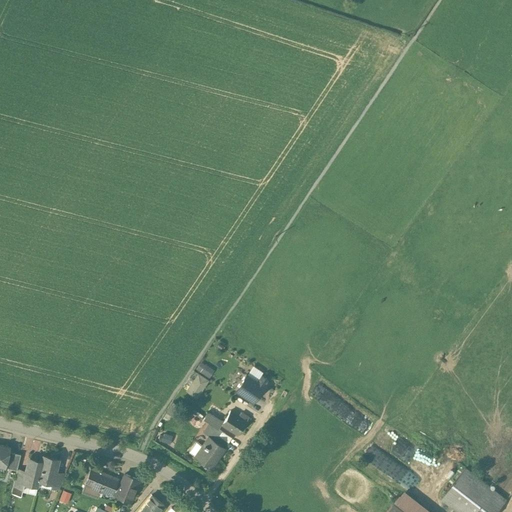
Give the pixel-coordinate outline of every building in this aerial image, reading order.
[(195,368),(209,377),(214,368),(200,360),(195,368)] [(208,380),(198,373),(187,390),(197,397),(208,380)] [(257,382),(246,375),(236,390),(253,401),(267,380),(261,376),(257,382)] [(179,405),(173,401),(166,411),(172,415),(179,405)] [(238,416),(229,411),(221,424),(237,434),(247,417),(240,413),(238,416)] [(223,421),(207,412),(203,419),(211,424),(218,429),(223,421)] [(218,429),(211,424),(205,433),(209,436),(225,447),(228,442),(218,435),(221,431),(218,429)] [(225,447),(209,436),(203,445),(197,441),(196,441),(195,441),(189,450),(189,452),(193,454),(193,455),(193,454),(203,462),(211,467),(225,447)] [(9,447),(0,444),(0,465),(4,467),(8,451),(9,447)] [(20,454),(8,451),(4,467),(17,470),(17,468),(20,454)] [(58,459),(44,455),(43,461),(38,480),(39,480),(51,483),(52,484),(55,471),(58,459)] [(43,461),(30,458),(27,471),(24,483),(37,486),(39,480),(38,480),(43,461)] [(117,478),(92,467),(82,491),(98,497),(100,490),(111,494),(112,491),(117,479),(117,478)] [(506,500),(465,467),(441,498),(450,504),(459,511),(496,511),(504,502),(506,500)] [(27,471),(17,468),(17,470),(13,486),(23,488),(24,483),(27,471)] [(66,474),(55,471),(52,484),(51,483),(51,486),(59,489),(66,474)] [(139,480),(125,474),(122,481),(117,479),(112,491),(117,493),(116,495),(129,500),(131,494),(134,493),(139,480)] [(68,502),(71,492),(63,489),(59,499),(68,502)] [(152,495),(142,508),(147,511),(156,511),(163,504),(152,495)] [(386,511),(405,511),(394,503),(386,511)]
